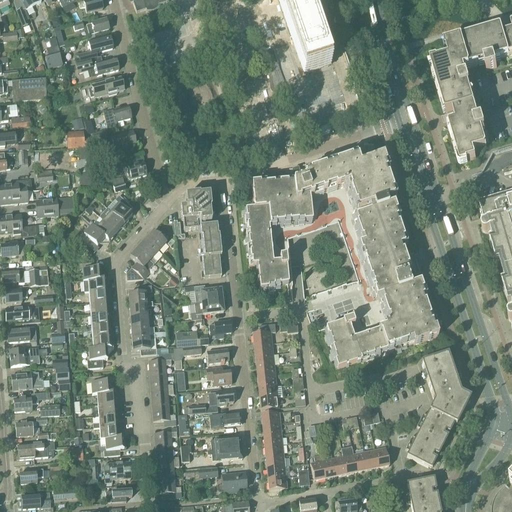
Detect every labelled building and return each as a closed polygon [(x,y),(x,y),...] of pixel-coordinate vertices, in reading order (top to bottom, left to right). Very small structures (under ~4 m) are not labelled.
[(0,0),(0,11),(9,7),(7,3),(6,2),(7,1),(6,0),(0,0)] [(25,12),(31,9),(26,0),(18,0),(22,7),(22,6),(25,12)] [(26,0),(31,9),(38,6),(40,5),(37,0),(26,0)] [(78,0),(55,0),(57,2),(61,10),(72,4),(79,1),(78,0)] [(97,0),(83,4),(78,5),(80,11),(84,10),(86,16),(102,12),(102,10),(102,9),(102,6),(100,6),(98,0),(97,0)] [(131,0),(132,3),(131,4),(131,5),(132,4),(136,15),(145,12),(145,14),(153,13),(159,9),(158,7),(168,4),(167,0),(131,0)] [(285,10),(295,43),(292,44),(281,48),(281,47),(271,51),(272,52),(293,113),(292,113),(300,135),(301,135),(301,134),(350,118),(322,35),(323,35),(322,34),(316,36),(305,3),(308,2),(306,0),(280,0),(282,5),(280,6),(282,11),(285,10)] [(28,27),(22,11),(16,13),(22,29),(28,27)] [(89,38),(108,32),(106,22),(86,28),(89,38)] [(74,33),(83,30),(81,24),(72,27),(74,33)] [(511,26),(500,30),(508,58),(511,56),(511,26)] [(53,31),(58,49),(64,48),(59,29),(53,31)] [(500,30),(462,41),(470,69),(479,66),(478,65),(483,64),(486,72),(496,69),(495,64),(500,62),(499,60),(508,58),(500,30)] [(12,34),(13,35),(2,37),(3,45),(17,43),(16,42),(24,41),(23,32),(12,34)] [(109,39),(93,43),(88,44),(90,54),(77,57),(79,65),(97,60),(96,55),(112,51),(109,39)] [(470,69),(462,41),(447,45),(445,48),(448,59),(432,64),(431,67),(445,115),(473,106),(469,93),(470,93),(469,88),(467,78),(466,78),(464,71),(470,69)] [(62,49),(63,55),(68,54),(68,53),(74,51),(73,46),(65,48),(66,48),(62,49)] [(46,62),(48,72),(62,69),(59,58),(46,62)] [(91,79),(98,78),(103,76),(118,73),(115,61),(100,65),(95,67),(96,70),(92,71),(89,64),(75,68),(77,76),(89,72),(91,79)] [(120,80),(117,81),(91,88),(91,90),(88,91),(90,100),(94,99),(94,100),(108,97),(108,98),(117,96),(116,95),(123,93),(123,91),(122,86),(121,83),(120,80)] [(13,105),(45,103),(44,97),(43,81),(12,84),(13,105)] [(11,83),(6,84),(1,84),(1,83),(0,83),(0,97),(2,97),(7,96),(6,89),(11,89),(11,83)] [(478,122),(473,106),(445,115),(449,129),(460,163),(461,164),(476,161),(473,153),(486,149),(482,137),(481,138),(480,133),(485,131),(482,121),(478,122)] [(92,115),(89,107),(84,108),(86,117),(92,115)] [(114,113),(105,115),(106,121),(108,127),(115,124),(116,125),(131,121),(128,109),(119,112),(119,110),(114,111),(114,113)] [(9,110),(4,111),(0,111),(0,124),(8,124),(7,117),(9,117),(9,110)] [(29,119),(10,121),(11,130),(30,128),(29,119)] [(71,124),(73,133),(84,130),(82,121),(71,124)] [(83,133),(66,134),(67,151),(87,150),(87,140),(84,140),(83,133)] [(91,137),(93,144),(107,141),(105,133),(91,137)] [(132,134),(111,139),(114,154),(136,148),(132,134)] [(8,136),(0,136),(0,149),(3,149),(2,148),(10,147),(16,146),(15,135),(8,136)] [(25,145),(17,146),(18,153),(23,153),(30,153),(29,145),(25,145)] [(0,173),(5,173),(5,172),(10,172),(9,165),(11,164),(11,162),(4,163),(3,156),(0,156),(0,173)] [(268,291),(268,288),(287,287),(288,286),(286,269),(287,269),(286,258),(279,259),(280,264),(273,265),(269,228),(312,224),(310,200),(346,188),(355,214),(356,213),(358,219),(352,221),(361,247),(358,248),(360,254),(358,254),(372,296),(374,295),(376,301),(379,300),(387,325),(384,326),(385,329),(354,340),(349,328),(354,326),(352,320),(342,324),(325,330),(329,343),(328,343),(337,370),(412,346),(413,347),(437,339),(433,326),(440,323),(439,322),(440,322),(427,285),(426,283),(410,289),(406,277),(411,275),(402,249),(407,247),(393,207),(391,202),(396,200),(382,160),(359,168),(356,158),(303,176),(304,181),(294,185),(293,182),(251,186),(254,211),(245,212),(246,218),(244,218),(249,268),(257,267),(260,291),(268,291)] [(129,175),(127,175),(129,182),(131,181),(131,182),(146,178),(142,164),(128,168),(129,175)] [(36,184),(51,183),(51,176),(36,177),(36,184)] [(92,176),(79,176),(79,190),(93,190),(92,176)] [(0,196),(26,194),(31,193),(29,181),(6,184),(6,186),(0,186),(0,196)] [(123,185),(112,188),(114,195),(125,192),(123,185)] [(0,196),(0,208),(27,205),(26,194),(0,196)] [(511,194),(478,205),(484,225),(483,226),(482,227),(482,228),(481,229),(482,230),(482,231),(482,232),(483,233),(484,234),(485,234),(486,234),(487,234),(490,233),(493,242),(489,243),(496,265),(499,264),(505,283),(501,284),(508,307),(511,306),(511,307),(511,314),(511,315),(510,315),(509,316),(508,317),(508,318),(508,319),(508,320),(508,321),(508,322),(509,323),(510,324),(511,324),(511,194)] [(199,196),(185,198),(186,208),(180,208),(181,222),(182,222),(183,232),(197,231),(197,225),(211,224),(209,210),(211,210),(209,196),(199,197),(199,196)] [(106,211),(123,226),(131,218),(123,210),(127,206),(118,198),(106,211)] [(34,212),(57,210),(56,208),(56,201),(34,203),(34,212)] [(72,207),(56,208),(57,210),(57,217),(72,216),(72,207)] [(35,220),(56,219),(57,219),(57,217),(57,210),(34,212),(35,220)] [(99,219),(100,220),(116,235),(123,226),(106,211),(99,219)] [(0,234),(12,234),(12,237),(19,237),(19,233),(22,233),(21,218),(18,219),(12,219),(11,219),(0,220),(0,234)] [(92,228),(104,240),(108,243),(116,235),(100,220),(92,228)] [(173,227),(175,241),(184,240),(184,236),(180,236),(179,225),(177,225),(176,223),(173,223),(173,227)] [(96,249),(104,240),(92,228),(91,227),(83,236),(81,235),(77,239),(86,247),(90,243),(96,249)] [(200,239),(197,239),(200,260),(199,260),(201,281),(221,279),(218,259),(221,258),(219,237),(217,238),(216,227),(199,229),(200,239)] [(153,232),(145,241),(158,253),(165,245),(166,245),(153,232)] [(145,241),(137,250),(154,265),(156,264),(152,260),(158,253),(145,241)] [(23,258),(22,250),(22,244),(16,244),(9,245),(9,247),(1,248),(1,253),(0,254),(0,257),(2,258),(2,260),(17,259),(17,258),(23,258)] [(129,258),(136,265),(125,276),(126,283),(142,282),(143,281),(143,282),(149,275),(147,274),(154,265),(137,250),(129,258)] [(83,284),(87,284),(100,282),(100,271),(91,271),(91,265),(79,266),(79,273),(82,272),(83,284)] [(24,286),(23,273),(23,271),(16,271),(17,274),(2,275),(2,286),(18,284),(18,286),(24,286)] [(30,289),(48,288),(47,273),(29,274),(30,289)] [(88,294),(88,295),(106,293),(105,282),(100,282),(87,284),(83,284),(83,294),(88,294)] [(129,307),(152,305),(152,304),(146,305),(145,296),(146,296),(145,295),(151,294),(151,288),(136,289),(137,295),(128,296),(128,297),(129,307)] [(194,289),(184,290),(184,295),(189,294),(194,294),(196,306),(201,305),(201,306),(222,304),(220,292),(206,293),(205,293),(204,288),(194,289)] [(6,306),(21,305),(21,301),(27,300),(26,294),(20,295),(20,292),(5,294),(5,300),(4,301),(4,304),(6,305),(6,306)] [(107,304),(106,293),(88,295),(89,306),(107,304)] [(34,307),(52,306),(52,299),(34,301),(34,307)] [(108,316),(107,304),(89,306),(90,317),(108,316)] [(223,314),(222,304),(201,306),(202,308),(203,317),(223,314)] [(150,312),(147,312),(146,309),(152,308),(152,305),(129,307),(130,319),(147,318),(150,318),(150,312)] [(6,325),(22,324),(22,326),(21,326),(21,327),(40,325),(40,324),(39,325),(38,310),(36,310),(36,309),(30,310),(30,311),(27,311),(27,310),(21,311),(5,312),(6,325)] [(61,309),(54,310),(55,322),(62,322),(61,309)] [(109,327),(108,316),(90,317),(91,328),(109,327)] [(130,319),(130,330),(148,329),(147,318),(130,319)] [(56,335),(50,335),(51,345),(64,344),(64,342),(64,335),(64,334),(63,323),(56,323),(56,335)] [(229,324),(228,324),(213,326),(214,327),(208,328),(209,340),(215,339),(215,341),(223,341),(223,337),(231,336),(229,324)] [(91,328),(92,340),(110,338),(109,327),(91,328)] [(252,337),(253,348),(271,346),(270,336),(275,335),(274,327),(258,329),(259,336),(252,337)] [(297,328),(286,329),(287,336),(298,335),(297,328)] [(131,342),(155,339),(154,337),(148,338),(148,329),(130,330),(131,342)] [(28,331),(7,333),(8,346),(29,344),(36,343),(35,330),(28,331)] [(196,340),(196,334),(175,336),(176,350),(207,347),(207,339),(196,340)] [(92,340),(93,351),(106,351),(111,350),(110,338),(92,340)] [(132,353),(139,353),(140,359),(156,357),(156,351),(155,339),(131,342),(132,353)] [(253,348),(255,359),(272,357),(271,346),(253,348)] [(182,351),(183,358),(201,356),(200,349),(182,351)] [(107,362),(106,351),(93,351),(88,352),(89,363),(87,363),(87,369),(87,372),(99,371),(99,368),(99,363),(107,362)] [(181,359),(183,358),(182,351),(173,352),(173,363),(174,363),(175,372),(181,371),(181,359)] [(9,362),(35,359),(35,356),(32,354),(30,354),(30,352),(26,353),(26,352),(8,354),(9,362)] [(220,367),(224,366),(223,365),(228,364),(226,352),(206,355),(208,366),(220,365),(220,367)] [(277,356),(272,357),(255,359),(256,370),(273,368),(273,367),(278,366),(277,356)] [(421,366),(430,390),(455,382),(448,360),(447,360),(444,358),(421,366)] [(39,359),(35,359),(9,362),(10,369),(28,368),(28,367),(39,366),(39,359)] [(66,361),(56,362),(56,371),(67,370),(66,361)] [(170,362),(148,364),(149,379),(166,378),(165,368),(171,367),(170,363),(171,363),(170,362)] [(256,370),(257,380),(275,378),(273,368),(256,370)] [(213,389),(231,387),(229,375),(218,376),(217,370),(205,372),(207,382),(212,381),(213,389)] [(11,378),(11,386),(36,384),(35,376),(30,377),(30,376),(11,378)] [(92,397),(96,397),(110,395),(109,384),(100,384),(100,378),(88,380),(88,386),(91,385),(92,397)] [(166,378),(149,379),(150,394),(172,392),(172,388),(167,388),(166,378)] [(257,380),(258,391),(276,389),(275,378),(257,380)] [(69,382),(57,382),(58,393),(69,393),(69,382)] [(457,425),(468,403),(466,399),(460,396),(455,382),(430,390),(434,404),(429,413),(453,425),(457,424),(457,425)] [(36,384),(11,386),(12,394),(31,392),(43,391),(43,383),(36,384)] [(258,391),(259,402),(277,400),(281,399),(280,389),(276,389),(258,391)] [(172,392),(150,394),(151,409),(168,408),(167,398),(173,397),(172,392)] [(216,409),(226,408),(226,406),(233,406),(231,393),(215,395),(215,396),(208,396),(209,409),(216,408),(216,409)] [(29,400),(13,402),(14,415),(24,414),(25,415),(29,415),(30,413),(31,413),(30,407),(38,406),(37,402),(39,402),(52,401),(51,395),(39,396),(30,397),(31,400),(29,400)] [(97,407),(115,406),(114,395),(110,395),(96,397),(97,407)] [(278,411),(277,400),(259,402),(260,413),(278,411)] [(98,419),(116,417),(115,406),(97,407),(98,419)] [(58,407),(39,409),(40,420),(59,418),(58,407)] [(205,407),(188,409),(183,410),(184,417),(188,417),(205,416),(205,407)] [(168,408),(151,409),(153,424),(175,423),(175,422),(174,417),(169,418),(168,408)] [(453,425),(429,413),(427,418),(423,416),(416,429),(420,431),(418,436),(442,448),(453,425)] [(260,417),(262,428),(280,426),(278,415),(260,417)] [(99,430),(117,429),(116,417),(98,419),(99,430)] [(238,417),(222,418),(222,428),(223,429),(227,429),(227,431),(232,431),(231,429),(239,428),(240,428),(239,417),(238,417)] [(82,420),(75,421),(76,432),(83,431),(82,420)] [(16,439),(32,438),(31,425),(15,426),(16,439)] [(280,426),(262,428),(263,439),(281,437),(280,426)] [(100,442),(118,440),(117,429),(99,430),(100,442)] [(176,434),(153,436),(155,451),(171,450),(171,440),(176,439),(176,435),(176,434)] [(406,459),(422,467),(428,470),(431,468),(432,468),(442,448),(418,436),(416,441),(412,438),(405,451),(409,454),(406,459)] [(281,437),(263,439),(264,450),(282,448),(281,437)] [(118,440),(100,442),(104,442),(105,453),(103,453),(103,459),(115,458),(115,453),(124,452),(123,440),(118,440)] [(207,454),(241,451),(240,440),(210,443),(211,453),(207,454)] [(33,446),(17,448),(18,456),(40,453),(47,453),(52,452),(54,452),(54,445),(46,445),(39,446),(39,444),(33,445),(33,446)] [(282,448),(264,450),(265,461),(283,459),(282,448)] [(346,477),(356,475),(353,457),(351,449),(340,452),(342,459),(346,477)] [(81,450),(68,451),(69,463),(82,463),(81,450)] [(171,450),(155,451),(156,466),(178,464),(178,460),(172,460),(171,450)] [(241,451),(207,454),(207,458),(211,457),(212,464),(242,461),(241,451)] [(374,453),(378,471),(389,469),(385,451),(374,453)] [(40,453),(18,456),(18,462),(34,461),(40,460),(47,459),(47,461),(53,461),(52,452),(47,453),(40,453)] [(367,473),(378,471),(374,453),(363,455),(367,473)] [(356,475),(367,473),(363,455),(353,457),(356,475)] [(189,465),(188,456),(180,456),(181,465),(189,465)] [(313,459),(314,465),(310,466),(313,484),(325,482),(321,464),(320,458),(313,459)] [(283,459),(265,461),(266,471),(284,469),(283,459)] [(335,479),(346,477),(342,459),(332,461),(335,479)] [(325,482),(335,479),(332,461),(321,464),(325,482)] [(178,464),(156,466),(157,481),(174,480),(173,470),(178,469),(178,464)] [(103,468),(103,475),(129,473),(129,472),(131,471),(130,468),(129,467),(129,465),(108,467),(108,468),(103,468)] [(284,469),(266,471),(267,482),(285,480),(289,480),(288,469),(284,469)] [(199,481),(217,479),(216,471),(198,472),(199,481)] [(29,475),(19,476),(20,487),(36,486),(36,480),(43,480),(42,472),(35,473),(29,473),(29,475)] [(103,475),(104,482),(104,487),(111,486),(111,483),(130,482),(130,480),(131,479),(131,476),(130,475),(129,473),(103,475)] [(217,486),(215,489),(215,493),(218,495),(224,494),(224,496),(238,494),(237,491),(246,491),(244,476),(222,478),(221,478),(222,486),(219,486),(217,486)] [(308,478),(297,479),(298,489),(308,488),(308,478)] [(157,481),(158,497),(181,495),(181,494),(180,494),(180,490),(174,490),(174,480),(157,481)] [(285,480),(267,482),(268,493),(286,491),(285,480)] [(411,511),(438,507),(433,484),(433,485),(430,483),(430,482),(406,487),(407,493),(403,493),(406,508),(410,507),(411,511)] [(64,492),(53,493),(54,502),(65,501),(64,492)] [(511,511),(511,492),(509,496),(506,493),(499,500),(498,502),(496,503),(495,505),(494,507),(494,509),(493,510),(492,511),(511,511)] [(105,494),(106,506),(126,504),(125,500),(131,499),(131,493),(105,494)] [(38,497),(21,498),(22,511),(25,511),(39,511),(42,511),(50,510),(49,496),(38,497)] [(315,511),(314,503),(298,505),(299,511),(315,511)] [(359,503),(354,504),(354,503),(338,505),(338,506),(337,507),(338,511),(339,511),(360,511),(360,510),(359,503)]
